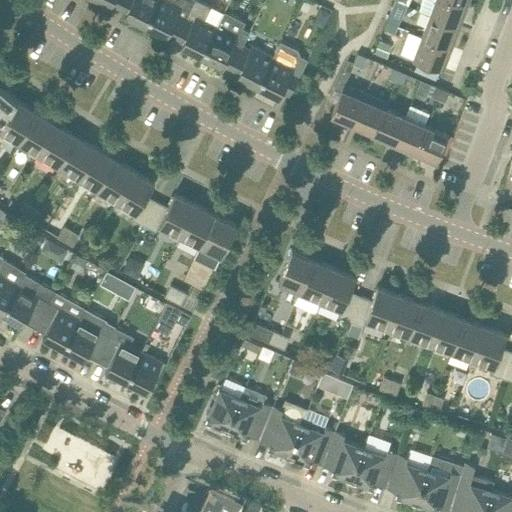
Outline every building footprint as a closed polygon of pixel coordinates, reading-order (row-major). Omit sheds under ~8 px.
[(122,0),(129,3),(124,13),(146,24),(150,16),(157,0),(122,0)] [(157,0),(150,16),(146,24),(167,35),(171,26),(178,30),(193,0),(157,0)] [(217,24),(205,18),(211,5),(200,0),(193,0),(178,30),(186,34),(181,44),(202,54),(217,24)] [(460,0),(422,0),(419,9),(429,13),(460,25),(468,3),(460,0)] [(217,24),(202,54),(223,65),(227,57),(234,61),(242,44),(250,30),(242,26),(246,20),(224,10),(223,12),(217,24)] [(452,46),(460,25),(429,13),(422,34),(452,46)] [(400,18),(390,14),(387,21),(397,25),(400,18)] [(394,32),(397,25),(387,21),(384,27),(394,32)] [(408,30),(400,52),(413,57),(418,59),(414,69),(436,78),(440,67),(444,68),(452,46),(422,34),(408,30)] [(379,39),(374,51),(387,56),(391,44),(379,39)] [(298,49),(281,40),(273,55),(261,79),(258,85),(279,96),(284,86),(292,89),(307,58),(300,55),(298,49)] [(242,44),(234,61),(242,64),(237,74),(258,85),(261,79),(273,55),(252,44),(250,48),(242,44)] [(357,52),(353,63),(360,65),(364,55),(357,52)] [(397,81),(401,70),(393,67),(389,78),(397,81)] [(397,81),(402,83),(406,72),(401,70),(397,81)] [(0,117),(3,120),(18,98),(0,83),(0,117)] [(365,92),(362,91),(344,83),(331,113),(352,122),(365,92)] [(442,87),(436,84),(431,95),(438,98),(442,87)] [(438,98),(445,101),(449,90),(442,87),(438,98)] [(372,131),(385,101),(365,92),(352,122),(372,131)] [(0,127),(20,140),(38,110),(18,98),(3,120),(0,125),(0,127)] [(386,106),(387,102),(385,101),(372,131),(371,135),(392,145),(405,115),(386,106)] [(405,115),(392,145),(414,154),(427,124),(425,123),(430,112),(410,103),(405,115)] [(39,152),(57,122),(38,110),(20,140),(39,152)] [(59,164),(77,134),(57,122),(39,152),(59,164)] [(435,163),(448,133),(427,124),(414,154),(435,163)] [(78,176),(96,145),(77,134),(59,164),(78,176)] [(97,188),(116,157),(96,145),(78,176),(97,188)] [(117,200),(136,169),(116,157),(97,188),(117,200)] [(147,194),(155,181),(136,169),(117,200),(136,211),(132,218),(143,224),(157,200),(147,194)] [(175,191),(173,195),(168,205),(157,200),(143,224),(156,230),(159,223),(179,233),(195,202),(175,191)] [(26,217),(32,207),(24,202),(18,212),(26,217)] [(200,244),(216,212),(195,202),(179,233),(200,244)] [(26,217),(33,221),(39,211),(32,207),(26,217)] [(0,222),(10,229),(16,218),(2,209),(0,212),(0,222)] [(221,254),(237,223),(216,212),(200,244),(221,254)] [(65,240),(72,230),(63,225),(57,235),(65,240)] [(65,240),(72,244),(78,234),(72,230),(65,240)] [(313,257),(292,248),(278,280),(300,289),(313,257)] [(0,255),(0,310),(2,312),(7,302),(19,282),(18,282),(24,272),(25,271),(0,255)] [(321,298),(335,266),(313,257),(300,289),(321,298)] [(350,289),(356,275),(335,266),(321,298),(342,307),(339,315),(351,320),(361,295),(350,289)] [(107,293),(117,275),(108,269),(98,288),(107,293)] [(24,272),(18,282),(19,282),(7,302),(2,312),(22,324),(27,316),(37,322),(37,321),(49,300),(48,300),(54,290),(36,279),(24,272)] [(128,281),(122,293),(129,297),(135,285),(128,281)] [(377,284),(376,287),(372,299),(361,295),(351,320),(363,325),(366,317),(387,325),(399,292),(377,284)] [(173,299),(178,288),(170,285),(165,295),(173,299)] [(178,288),(173,299),(180,302),(185,292),(178,288)] [(37,322),(47,327),(42,335),(63,347),(69,337),(80,317),(79,317),(83,309),(84,307),(54,290),(48,300),(49,300),(37,321),(37,322)] [(409,333),(421,300),(399,292),(387,325),(409,333)] [(430,341),(442,308),(421,300),(409,333),(430,341)] [(452,349),(464,316),(442,308),(430,341),(452,349)] [(83,309),(79,317),(80,317),(69,337),(63,347),(84,358),(88,350),(99,356),(100,354),(110,334),(115,326),(104,320),(83,309)] [(191,314),(181,309),(175,319),(186,325),(191,314)] [(473,357),(485,324),(464,316),(452,349),(473,357)] [(276,344),(281,333),(254,322),(249,333),(276,344)] [(511,350),(502,346),(507,332),(485,324),(473,357),(495,365),(492,372),(505,377),(511,354),(511,350)] [(133,336),(115,326),(110,334),(100,354),(99,356),(109,361),(105,369),(126,380),(130,373),(142,350),(129,343),(133,336)] [(288,337),(281,333),(276,344),(284,348),(288,337)] [(257,351),(261,343),(245,335),(241,343),(257,351)] [(147,391),(163,361),(142,350),(130,373),(126,380),(147,391)] [(387,390),(392,379),(383,376),(378,387),(387,390)] [(344,378),(338,391),(348,395),(353,382),(344,378)] [(387,390),(395,393),(399,382),(392,379),(387,390)] [(240,396),(238,395),(220,387),(206,419),(226,428),(240,396)] [(431,405),(435,394),(426,391),(422,402),(431,405)] [(431,405),(438,408),(442,397),(435,394),(431,405)] [(263,399),(261,405),(240,396),(226,428),(247,437),(248,433),(259,437),(273,404),(263,399)] [(284,398),(281,407),(273,404),(259,437),(270,442),(268,446),(289,454),(302,422),(307,408),(284,398)] [(325,425),(323,430),(302,422),(289,454),(310,462),(311,458),(322,463),(335,429),(325,425)] [(343,438),(345,432),(335,429),(322,463),(333,467),(332,471),(352,478),(364,446),(343,438)] [(388,448),(386,453),(364,446),(352,478),(373,486),(375,482),(386,486),(398,451),(388,448)] [(406,461),(408,455),(398,451),(386,486),(397,490),(396,494),(417,501),(428,468),(406,461)] [(433,453),(428,468),(417,501),(438,508),(439,504),(450,507),(461,473),(464,463),(433,453)] [(465,461),(464,463),(461,473),(450,507),(461,511),(460,511),(484,511),(491,488),(494,478),(472,472),(475,464),(465,461)] [(511,511),(511,494),(491,488),(484,511),(511,511)] [(240,511),(242,509),(215,496),(210,508),(189,498),(182,511),(240,511)]
